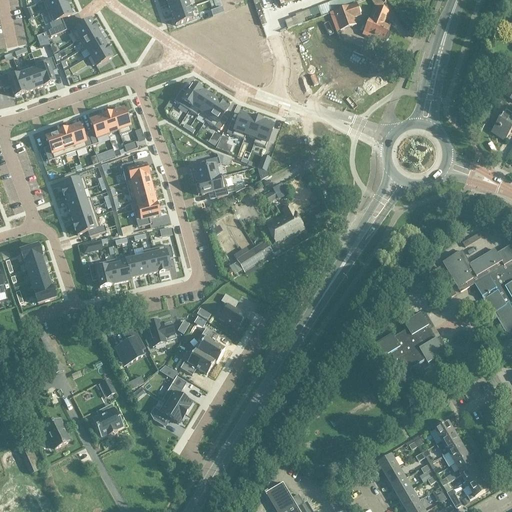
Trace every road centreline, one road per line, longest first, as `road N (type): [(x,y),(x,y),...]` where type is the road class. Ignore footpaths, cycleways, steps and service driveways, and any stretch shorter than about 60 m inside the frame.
road 1 (residential): [(36,226),(53,235),(79,309),(195,280),(171,173),(135,74)]
road 2 (secondary): [(216,470),(365,228)]
road 3 (residential): [(216,470),(192,447),(265,323)]
road 4 (residential): [(189,55),(232,84),(323,119)]
road 5 (residential): [(135,74),(0,123)]
